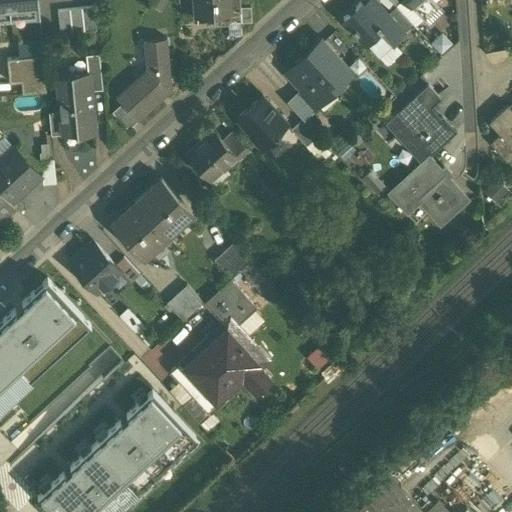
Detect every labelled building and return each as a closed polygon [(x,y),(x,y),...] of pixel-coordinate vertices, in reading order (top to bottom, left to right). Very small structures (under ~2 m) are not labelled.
[(36,0),(0,0),(0,20),(38,17),(36,0)] [(194,0),(196,17),(226,15),(227,15),(226,0),(194,0)] [(239,0),(226,0),(227,15),(226,15),(227,24),(241,22),(240,7),(239,0)] [(405,0),(423,19),(438,6),(432,0),(405,0)] [(386,15),(374,1),(366,8),(383,26),(381,28),(394,41),(403,33),(386,15)] [(366,8),(361,2),(344,18),(366,42),(381,28),(383,26),(366,8)] [(249,6),(240,7),(241,22),(250,22),(249,6)] [(396,6),(386,15),(403,33),(412,24),(396,6)] [(58,10),(60,34),(96,31),(93,7),(58,10)] [(381,28),(366,42),(379,55),(394,41),(381,28)] [(166,38),(144,41),(146,70),(116,97),(121,103),(137,121),(171,91),(166,38)] [(347,67),(320,39),(300,57),(304,61),(288,76),(300,90),(317,108),(334,92),(328,85),(347,67)] [(38,54),(15,55),(17,91),(40,90),(38,54)] [(99,54),(85,55),(87,71),(89,71),(91,91),(102,90),(99,54)] [(87,71),(70,73),(70,75),(56,77),(60,111),(62,135),(76,133),(77,135),(95,133),(91,91),(89,71),(87,71)] [(427,85),(386,123),(397,135),(402,131),(426,157),(428,155),(455,130),(441,116),(437,120),(426,109),(439,97),(427,85)] [(317,108),(300,90),(287,103),(302,119),(303,120),(317,108)] [(287,124),(262,95),(237,117),(250,132),(248,134),(262,149),(281,132),(279,131),(287,124)] [(137,121),(121,103),(112,112),(127,130),(137,121)] [(511,107),(511,108),(507,104),(488,121),(500,135),(511,147),(511,107)] [(60,111),(49,113),(51,136),(62,135),(60,111)] [(303,120),(302,119),(291,129),(316,157),(327,146),(303,120)] [(38,152),(46,152),(44,128),(30,129),(31,141),(38,141),(38,152)] [(213,128),(187,153),(207,175),(218,165),(221,169),(236,156),(237,154),(223,139),(213,128)] [(248,148),(233,131),(223,139),(237,154),(236,156),(238,158),(248,148)] [(511,147),(500,135),(490,144),(506,162),(511,157),(511,147)] [(40,175),(13,146),(0,157),(0,191),(10,203),(40,175)] [(99,169),(98,152),(73,152),(73,170),(99,169)] [(468,199),(428,155),(426,157),(387,192),(403,209),(418,196),(442,222),(468,199)] [(195,213),(162,177),(137,201),(169,236),(195,213)] [(0,191),(0,218),(13,206),(0,191)] [(169,236),(137,201),(111,224),(143,260),(169,236)] [(115,264),(93,240),(69,262),(96,291),(120,270),(115,264)] [(235,240),(215,259),(231,277),(251,259),(235,240)] [(139,273),(123,256),(115,264),(120,270),(131,281),(139,273)] [(230,277),(205,300),(219,316),(235,302),(245,293),(230,277)] [(49,278),(0,322),(0,408),(92,324),(49,278)] [(187,285),(167,303),(183,321),(203,302),(187,285)] [(257,307),(245,293),(235,302),(247,315),(257,307)] [(235,302),(219,316),(224,321),(170,370),(193,395),(209,413),(246,380),(255,390),(270,377),(260,367),(268,359),(237,325),(247,315),(235,302)] [(511,375),(478,406),(500,431),(511,420),(511,375)] [(151,390),(37,496),(51,511),(115,511),(195,437),(151,390)] [(209,413),(193,395),(182,405),(199,423),(210,414),(209,413)] [(345,511),(428,511),(387,471),(359,500),(345,511)]
